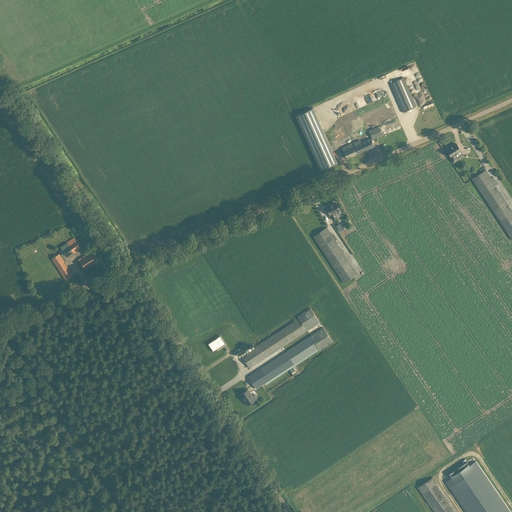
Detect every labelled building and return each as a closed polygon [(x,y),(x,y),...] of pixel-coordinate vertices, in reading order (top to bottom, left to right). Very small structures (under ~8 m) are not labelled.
[(390,83),(403,112),(416,106),(403,78),(390,83)] [(375,128),(370,129),(372,139),(383,136),(379,121),(374,122),(375,128)] [(323,131),(306,138),(320,170),(337,163),(323,131)] [(360,140),(354,143),(358,153),(374,146),(371,138),(361,143),(360,140)] [(449,156),(453,162),(458,159),(455,154),(461,150),(456,143),(450,147),(450,146),(446,149),(450,155),(449,156)] [(351,144),(342,148),(347,158),(356,154),(351,144)] [(475,183),(511,239),(511,210),(495,185),(498,183),(493,176),(490,178),(489,176),(486,172),(487,171),(486,170),(472,179),(475,183)] [(330,215),(333,219),(337,217),(335,212),(339,210),(336,202),(326,207),(330,215)] [(316,241),(344,283),(357,274),(328,230),(328,229),(327,228),(313,237),(316,241)] [(60,247),(66,256),(80,247),(74,238),(67,242),(60,247)] [(78,260),(84,269),(97,260),(92,253),(88,256),(86,254),(82,257),(78,260)] [(52,258),(66,280),(73,275),(59,254),(52,258)] [(251,350),(242,355),(249,368),(261,362),(264,361),(273,356),(272,355),(274,354),(272,351),(308,331),(307,330),(320,322),(312,307),(297,315),(300,320),(250,347),(251,350)] [(323,327),(257,371),(265,383),(318,348),(320,350),(333,341),(323,327)] [(219,335),(207,343),(212,351),(225,343),(219,335)] [(252,374),(248,377),(256,389),(260,386),(265,383),(257,371),(252,374)] [(240,394),(247,405),(255,400),(250,393),(248,394),(246,390),(240,394)] [(511,511),(476,460),(469,465),(467,461),(449,474),(452,478),(445,482),(466,511),(511,511)] [(418,487),(435,511),(456,511),(433,477),(418,487)]
